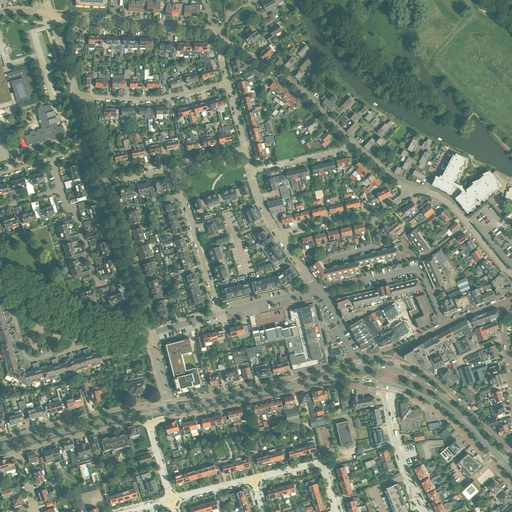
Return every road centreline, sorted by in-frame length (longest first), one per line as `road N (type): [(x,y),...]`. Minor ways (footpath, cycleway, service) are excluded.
road 1 (residential): [(354,145),(298,88),(224,41)]
road 2 (residential): [(321,291),(419,265),(445,323)]
road 3 (residential): [(0,283),(109,333),(148,332)]
road 4 (residential): [(148,332),(102,183)]
road 5 (residential): [(150,423),(300,391)]
road 6 (residential): [(77,100),(167,98),(228,83)]
road 7 (residential): [(174,167),(218,313)]
road 8 (tertiary): [(0,449),(146,412)]
road 9 (residential): [(140,405),(0,439)]
road 10 (residential): [(278,235),(384,206),(408,186)]
road 11 (residential): [(511,275),(452,207),(408,186)]
road 12 (residential): [(17,450),(150,423)]
road 13 (residential): [(336,511),(321,462),(253,479)]
